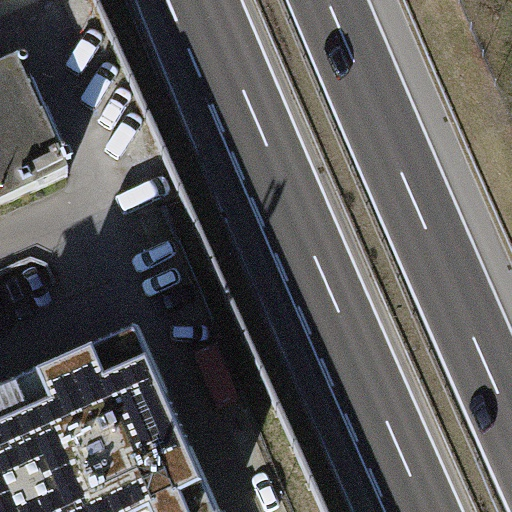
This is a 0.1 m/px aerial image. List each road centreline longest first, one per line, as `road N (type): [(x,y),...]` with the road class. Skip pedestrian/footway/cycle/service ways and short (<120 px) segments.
road 1 (motorway): [(206,0),(428,511)]
road 2 (motorway): [(511,415),(330,0)]
